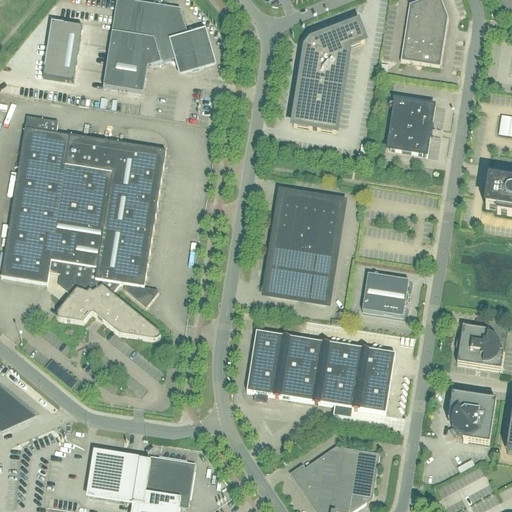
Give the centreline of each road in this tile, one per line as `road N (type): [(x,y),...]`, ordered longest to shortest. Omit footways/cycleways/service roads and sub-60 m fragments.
road 1 (unclassified): [(474,0),(477,29),(401,511)]
road 2 (unclassified): [(225,419),(217,363),(265,31)]
road 3 (unclassified): [(225,419),(183,433),(97,421),(0,350)]
